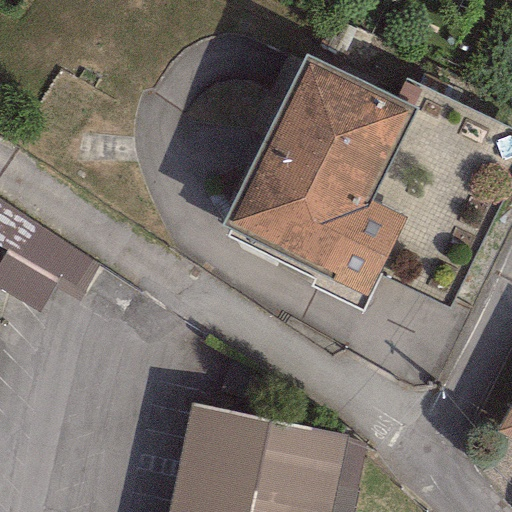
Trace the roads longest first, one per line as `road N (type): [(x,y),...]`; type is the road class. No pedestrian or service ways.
road 1 (unknown): [(166,314),(453,469)]
road 2 (unclassified): [(495,511),(422,439),(511,259)]
road 3 (unknown): [(166,314),(64,213),(0,180)]
